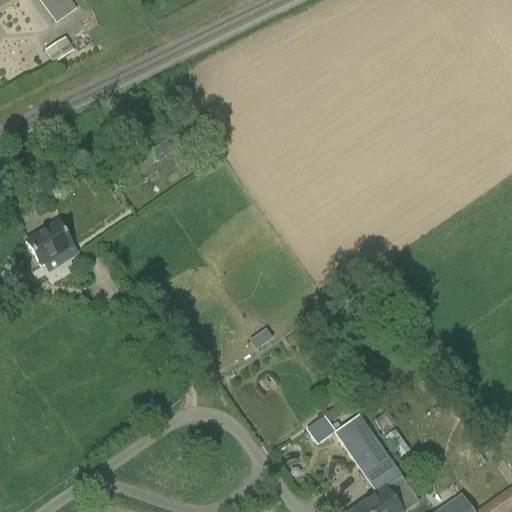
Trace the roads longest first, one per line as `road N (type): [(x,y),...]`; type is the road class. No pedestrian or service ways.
road 1 (unclassified): [(104,473),(173,420),(199,413),(232,425),(270,481)]
road 2 (unclassified): [(104,473),(182,511),(238,500),(270,481)]
